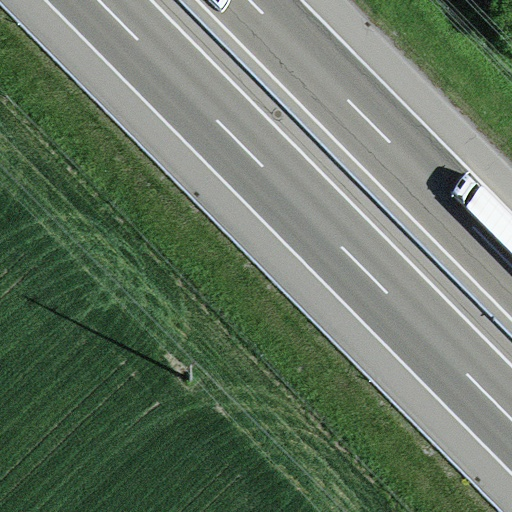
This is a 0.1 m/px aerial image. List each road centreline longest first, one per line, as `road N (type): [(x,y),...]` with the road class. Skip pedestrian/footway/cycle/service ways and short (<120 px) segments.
road 1 (motorway): [(97,0),(511,421)]
road 2 (motorway): [(511,264),(250,0)]
